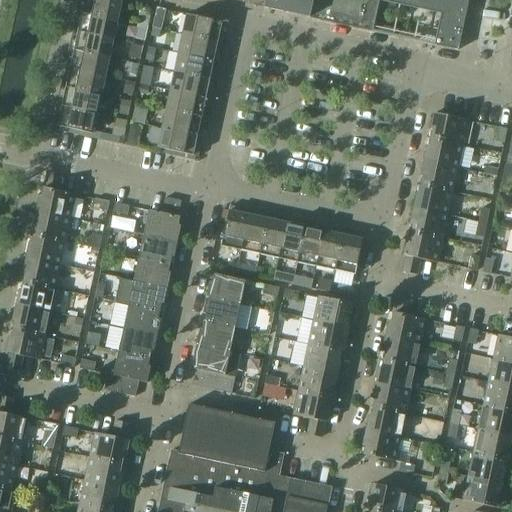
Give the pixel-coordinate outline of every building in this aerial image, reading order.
[(116,22),(121,2),(112,0),(84,0),(84,3),(78,2),(76,13),(116,22)] [(265,0),(264,10),(309,19),(309,20),(395,38),(457,51),(467,0),(265,0)] [(140,12),(137,26),(147,28),(150,14),(140,12)] [(116,22),(76,13),(74,23),(79,24),(77,33),(112,40),(116,22)] [(164,17),(154,15),(151,29),(162,31),(164,17)] [(221,23),(186,16),(182,36),(222,44),(224,34),(219,33),(221,23)] [(143,43),(147,28),(137,26),(134,41),(143,43)] [(112,40),(77,33),(75,41),(70,40),(68,50),(108,59),(112,40)] [(158,38),(150,36),(147,47),(156,48),(158,38)] [(222,44),(182,36),(178,54),(213,62),(214,54),(220,55),(222,44)] [(143,47),(132,44),(129,58),(140,61),(143,47)] [(108,59),(68,50),(66,61),(71,62),(69,70),(104,78),(108,59)] [(213,62),(178,54),(174,73),(214,82),(216,71),(211,70),(213,62)] [(139,66),(127,63),(124,75),(136,77),(139,66)] [(149,82),(152,68),(143,66),(140,80),(149,82)] [(104,78),(69,70),(67,78),(62,77),(60,88),(100,96),(104,78)] [(214,82),(174,73),(170,92),(205,99),(206,91),(212,92),(214,82)] [(134,84),(126,82),(123,93),(132,95),(134,84)] [(150,88),(140,87),(138,95),(148,97),(150,88)] [(100,96),(60,88),(57,98),(63,99),(61,108),(96,115),(100,96)] [(205,99),(170,92),(165,111),(206,119),(208,109),(203,108),(205,99)] [(119,116),(127,118),(130,103),(122,101),(119,116)] [(144,125),(147,109),(135,106),(131,123),(132,123),(140,125),(144,125)] [(96,115),(61,108),(59,116),(54,115),(51,126),(92,135),(96,115)] [(206,119),(165,111),(161,129),(196,137),(198,129),(204,130),(206,119)] [(433,114),(430,131),(432,131),(430,139),(462,146),(467,122),(433,114)] [(126,122),(116,119),(112,138),(122,140),(126,122)] [(138,140),(140,125),(132,123),(129,138),(138,140)] [(495,142),(503,144),(506,130),(498,128),(495,142)] [(196,137),(161,129),(157,149),(197,158),(200,146),(195,145),(196,137)] [(429,147),(426,146),(423,162),(457,169),(462,146),(430,139),(429,147)] [(457,169),(423,162),(420,178),(422,178),(420,186),(452,193),(457,169)] [(510,181),(511,170),(511,166),(505,165),(502,179),(510,181)] [(47,173),(43,189),(57,192),(61,176),(47,173)] [(507,194),(509,183),(510,181),(502,179),(499,193),(507,194)] [(419,194),(416,193),(413,209),(447,216),(452,193),(420,186),(419,194)] [(43,189),(41,197),(39,196),(36,212),(69,220),(75,195),(57,192),(43,189)] [(164,199),(161,214),(177,218),(180,202),(164,199)] [(106,212),(108,203),(94,200),(92,209),(106,212)] [(128,207),(114,204),(112,213),(126,216),(128,207)] [(240,252),(248,217),(240,215),(241,209),(229,207),(228,211),(225,223),(220,247),(240,252)] [(447,216),(413,209),(409,225),(412,225),(410,233),(441,240),(447,216)] [(481,209),(478,223),(486,225),(489,211),(481,209)] [(225,223),(228,211),(222,210),(219,222),(225,223)] [(177,218),(161,214),(148,211),(143,235),(177,243),(180,227),(178,226),(179,218),(177,218)] [(69,220),(36,212),(32,228),(35,229),(33,236),(64,243),(69,220)] [(256,218),(248,217),(240,252),(259,256),(268,215),(257,213),(256,218)] [(278,217),(268,215),(259,256),(278,260),(285,225),(277,223),(278,217)] [(293,226),(285,225),(278,260),(296,264),(305,223),(295,221),(293,226)] [(316,225),(305,223),(296,264),(315,268),(323,233),(315,231),(316,225)] [(486,225),(478,223),(475,237),(483,239),(486,225)] [(331,234),(323,233),(315,268),(334,272),(343,231),(332,229),(331,234)] [(365,254),(367,242),(361,241),(352,239),(353,234),(343,231),(334,272),(354,276),(356,266),(362,267),(365,254)] [(441,240),(410,233),(408,241),(406,240),(403,256),(405,257),(401,273),(416,276),(419,260),(436,264),(441,240)] [(177,243),(143,235),(138,259),(169,266),(171,258),(173,259),(177,243)] [(33,236),(31,244),(29,243),(26,259),(59,266),(64,243),(33,236)] [(479,258),(470,256),(467,270),(475,272),(479,258)] [(59,266),(26,259),(22,275),(25,275),(23,283),(54,290),(59,266)] [(169,266),(138,259),(133,282),(166,290),(170,274),(167,273),(169,266)] [(493,261),(484,259),(481,273),(489,275),(493,261)] [(251,270),(237,266),(235,274),(249,276),(251,270)] [(213,275),(211,283),(209,283),(206,299),(239,306),(245,282),(213,275)] [(292,286),(293,280),(293,277),(284,275),(283,284),(292,286)] [(166,290),(133,282),(128,306),(159,313),(161,305),(163,306),(166,290)] [(23,283),(21,291),(19,290),(16,306),(49,313),(54,290),(23,283)] [(264,286),(262,295),(276,298),(278,289),(264,286)] [(298,293),(284,290),(282,299),(296,302),(298,293)] [(74,305),(86,307),(88,299),(75,297),(74,305)] [(349,304),(318,297),(313,321),(346,329),(350,313),(347,312),(349,304)] [(424,320),(407,317),(410,301),(396,298),(391,322),(389,321),(385,337),(419,344),(424,320)] [(239,306),(206,299),(202,314),(205,315),(203,322),(234,329),(239,306)] [(49,313),(16,306),(12,322),(14,322),(13,330),(44,337),(49,313)] [(159,313),(128,306),(123,329),(156,337),(160,321),(157,320),(159,313)] [(80,334),(83,321),(75,319),(72,332),(80,334)] [(346,329),(313,321),(308,345),(339,352),(341,344),(343,345),(346,329)] [(203,322),(201,330),(199,330),(195,346),(229,353),(234,329),(203,322)] [(463,329),(455,327),(452,341),(460,343),(463,329)] [(156,337),(123,329),(118,353),(149,359),(151,352),(153,352),(156,337)] [(44,337),(13,330),(11,338),(9,337),(5,354),(8,354),(4,370),(19,373),(22,357),(39,361),(44,337)] [(477,332),(469,330),(466,344),(474,346),(477,332)] [(511,339),(497,336),(492,360),(511,364),(511,339)] [(419,344),(385,337),(382,353),(384,353),(383,361),(414,368),(419,344)] [(339,352),(308,345),(302,368),(336,376),(340,360),(337,359),(339,352)] [(229,353),(195,346),(192,361),(194,362),(193,370),(195,371),(192,386),(231,394),(234,379),(224,376),(229,353)] [(149,359),(118,353),(112,376),(107,375),(103,391),(135,398),(138,382),(146,384),(150,368),(147,367),(149,359)] [(61,356),(59,365),(73,368),(75,359),(61,356)] [(95,364),(81,360),(79,370),(93,373),(95,364)] [(511,364),(492,360),(487,384),(511,388),(511,364)] [(383,361),(381,369),(379,368),(375,384),(409,391),(414,368),(383,361)] [(448,361),(445,374),(453,376),(456,362),(448,361)] [(336,376),(302,368),(297,392),(329,398),(330,391),(333,391),(336,376)] [(453,376),(445,374),(442,388),(450,390),(453,376)] [(409,391),(375,384),(372,400),(374,400),(373,408),(404,415),(409,391)] [(511,388),(487,384),(482,407),(511,413),(511,388)] [(329,398),(297,392),(292,416),(310,420),(306,435),(320,439),(324,423),(326,423),(330,407),(327,406),(329,398)] [(27,419),(9,416),(13,400),(0,397),(0,438),(22,443),(27,419)] [(177,453),(170,451),(156,511),(325,511),(330,489),(285,479),(278,478),(282,456),(268,452),(274,424),(188,405),(177,453)] [(511,420),(511,413),(482,407),(477,431),(511,438),(511,431),(511,421),(511,420)] [(373,408),(371,416),(369,415),(365,431),(399,438),(404,415),(373,408)] [(460,412),(452,410),(449,424),(457,426),(460,412)] [(111,438),(94,434),(89,458),(120,465),(122,457),(124,458),(128,441),(125,441),(129,425),(115,422),(111,438)] [(43,423),(42,432),(56,435),(58,426),(43,423)] [(457,426),(449,424),(446,438),(454,440),(457,426)] [(78,430),(65,428),(63,427),(62,436),(76,439),(78,430)] [(399,438),(365,431),(362,447),(364,447),(362,456),(394,462),(399,438)] [(511,438),(477,431),(472,454),(503,461),(505,453),(507,453),(511,438)] [(0,438),(0,463),(17,467),(22,443),(0,438)] [(503,461),(472,454),(467,477),(501,485),(504,469),(502,468),(503,461)] [(450,459),(442,457),(439,471),(447,473),(450,459)] [(120,465),(89,458),(84,482),(118,489),(121,473),(119,473),(120,465)] [(17,467),(0,463),(0,487),(12,490),(17,467)] [(414,467),(400,464),(398,473),(412,476),(414,467)] [(447,473),(439,471),(436,485),(444,487),(447,473)] [(501,485),(467,477),(462,501),(493,508),(495,500),(497,500),(501,485)] [(118,489),(84,482),(79,505),(110,511),(112,504),(114,505),(118,489)] [(401,511),(406,492),(372,485),(368,501),(371,502),(369,510),(380,511),(401,511)] [(0,487),(0,511),(6,511),(12,490),(0,487)]
